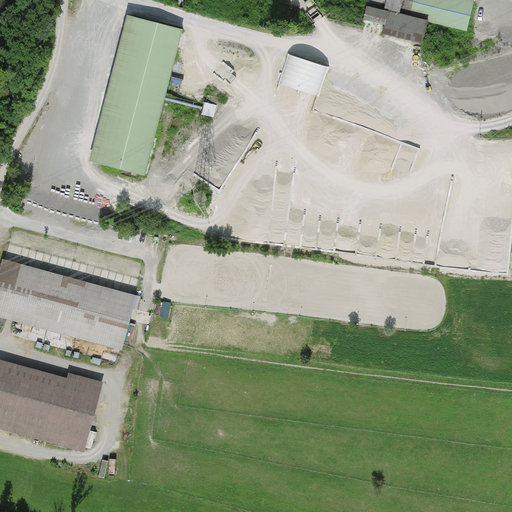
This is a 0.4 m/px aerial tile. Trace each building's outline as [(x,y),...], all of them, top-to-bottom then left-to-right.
[(474,0),(366,0),(366,1),(385,6),(384,10),(428,20),(428,22),(467,31),(474,0)] [(428,22),(428,20),(384,10),(367,6),(363,20),(384,25),(382,33),(423,43),(428,22)] [(128,15),(90,161),(145,176),(183,30),(128,15)] [(216,117),(219,106),(208,103),(205,114),(216,117)] [(3,259),(0,271),(0,316),(122,350),(137,296),(3,259)] [(0,358),(0,428),(84,452),(103,383),(69,373),(67,378),(0,358)] [(89,448),(94,449),(98,432),(93,431),(89,448)] [(103,460),(99,477),(104,478),(108,461),(103,460)]
